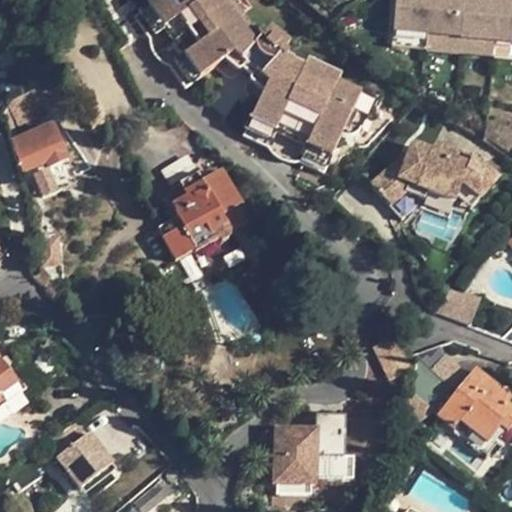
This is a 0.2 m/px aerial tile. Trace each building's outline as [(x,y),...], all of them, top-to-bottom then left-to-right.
[(160,0),(137,17),(152,40),(155,38),(162,33),(171,45),(230,4),(226,0),(160,0)] [(394,0),(392,29),(427,32),(430,0),(394,0)] [(430,0),(427,32),(461,36),(464,0),(430,0)] [(498,0),(464,0),(461,36),(461,38),(495,41),(498,0)] [(511,0),(498,0),(495,41),(511,41),(511,0)] [(237,66),(251,48),(250,46),(235,24),(242,20),(234,10),(230,4),(171,45),(180,58),(173,63),(171,65),(187,87),(228,59),(237,66)] [(132,21),(133,24),(147,42),(148,42),(152,40),(137,17),(132,21)] [(253,49),(271,65),(296,77),(300,70),(294,67),(293,64),(284,58),(286,56),(282,51),(276,46),(270,53),(262,47),(268,40),(264,36),(260,34),(255,37),(249,29),(247,30),(242,20),(235,24),(250,46),(251,48),(253,49)] [(427,32),(392,29),(390,46),(426,49),(427,32)] [(270,31),(264,36),(268,40),(276,46),(282,51),(286,45),(270,31)] [(461,36),(427,32),(426,49),(459,53),(461,38),(461,36)] [(165,53),(173,63),(180,58),(171,45),(162,33),(155,38),(165,53)] [(156,65),(165,69),(171,65),(173,63),(165,53),(155,38),(152,40),(148,42),(147,42),(146,42),(149,55),(152,61),(156,65)] [(495,41),(461,38),(459,53),(493,56),(495,41)] [(237,66),(258,83),(271,65),(253,49),(251,48),(237,66)] [(304,63),(300,70),(317,78),(335,86),(338,79),(304,63)] [(181,91),(187,87),(171,65),(165,69),(181,91)] [(271,136),(287,144),(317,78),(300,70),(296,77),(271,65),(258,83),(265,88),(243,134),(267,145),(271,136)] [(304,151),(301,157),(300,161),(322,170),(336,142),(339,133),(359,130),(363,122),(368,123),(376,106),(335,86),(317,78),(287,144),(304,151)] [(95,101),(81,108),(92,131),(99,128),(106,124),(95,101)] [(53,128),(10,144),(25,181),(67,164),(53,128)] [(99,128),(92,131),(99,145),(105,141),(99,128)] [(353,138),(359,130),(339,133),(336,142),(338,143),(345,142),(350,140),(353,138)] [(239,139),(268,152),(274,144),(301,157),(304,151),(287,144),(271,136),(267,145),(243,134),(239,139)] [(297,168),(297,167),(300,161),(301,157),(274,144),(268,152),(266,154),(269,159),(274,163),(283,168),(297,168)] [(395,167),(372,188),(391,207),(403,196),(425,204),(427,198),(452,207),(460,187),(479,201),(495,183),(470,159),(433,145),(430,152),(410,146),(404,160),(400,168),(395,167)] [(397,159),(395,167),(400,168),(404,160),(397,159)] [(300,161),(297,167),(319,177),(322,170),(300,161)] [(216,172),(201,181),(203,187),(186,196),(188,201),(173,209),(176,216),(171,218),(174,223),(159,231),(174,263),(193,253),(195,256),(217,244),(220,246),(229,241),(227,236),(248,224),(222,177),(219,176),(216,172)] [(180,184),(183,190),(186,196),(203,187),(201,181),(197,175),(180,184)] [(460,187),(452,207),(467,214),(479,201),(460,187)] [(167,199),(173,209),(188,201),(186,196),(183,190),(167,199)] [(477,301),(451,292),(442,314),(468,323),(477,301)] [(393,338),(373,349),(388,376),(408,365),(393,338)] [(106,340),(100,346),(111,360),(118,354),(106,340)] [(0,402),(20,389),(17,384),(0,361),(0,402)] [(437,418),(454,432),(460,425),(487,446),(500,430),(506,435),(511,427),(511,414),(505,408),(510,402),(474,373),(437,418)] [(72,421),(46,441),(59,457),(56,460),(80,491),(113,466),(90,436),(85,439),(72,421)] [(486,458),(506,435),(500,430),(487,446),(460,425),(454,432),(486,458)] [(278,436),(276,491),(317,493),(319,438),(278,436)] [(149,511),(168,497),(157,485),(134,503),(141,511),(149,511)]
